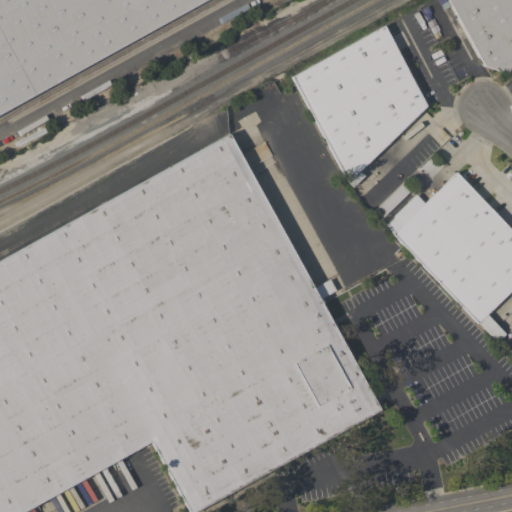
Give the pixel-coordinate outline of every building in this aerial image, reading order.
[(0,0),(204,0),(0,112),(0,0)] [(511,74),(483,66),(447,0),(511,0),(511,74)] [(347,181),(290,77),(383,26),(425,106),(347,181)] [(0,511),(0,260),(228,134),(312,287),(328,278),(335,290),(321,298),(324,303),(321,304),(379,409),(193,511),(188,511),(150,442),(21,511),(0,511)] [(511,288),(486,314),(504,334),(495,342),(476,323),(383,226),(392,217),(400,225),(454,172),(511,232),(511,288)] [(407,192),(400,184),(373,209),(380,217),(407,192)]
